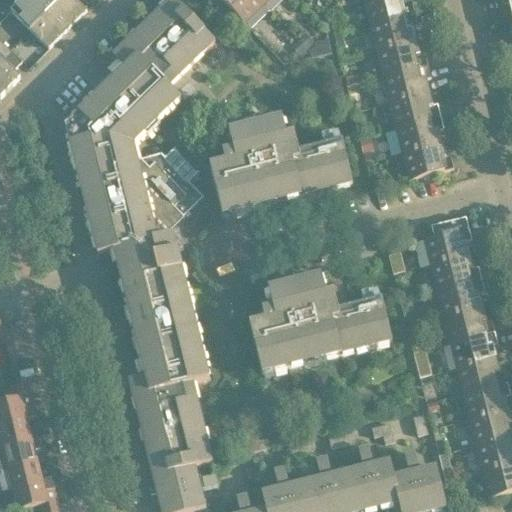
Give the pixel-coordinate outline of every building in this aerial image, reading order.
[(23,0),(10,14),(29,33),(48,14),(34,0),(23,0)] [(34,0),(48,14),(61,0),(34,0)] [(72,0),(61,0),(48,14),(67,33),(86,14),(72,0)] [(218,0),(244,26),(263,7),(256,0),(218,0)] [(404,0),(371,0),(363,2),(370,28),(414,17),(411,4),(406,5),(404,0)] [(511,0),(500,0),(503,9),(508,7),(511,21),(511,20),(511,0)] [(77,117),(64,129),(69,146),(93,243),(97,259),(103,257),(106,256),(113,254),(129,317),(130,324),(140,363),(142,371),(144,379),(138,380),(128,383),(152,480),(194,470),(212,465),(209,456),(208,450),(192,386),(208,382),(177,255),(172,238),(172,237),(171,232),(170,230),(182,218),(202,199),(188,185),(197,175),(174,151),(165,160),(161,156),(156,158),(136,163),(133,148),(143,138),(146,141),(160,128),(156,125),(180,103),(182,101),(184,103),(188,99),(195,92),(186,82),(181,78),(214,45),(187,17),(171,1),(155,17),(112,59),(119,67),(123,71),(112,83),(111,84),(105,90),(77,117)] [(67,33),(48,14),(29,33),(48,52),(67,33)] [(414,17),(370,28),(376,54),(416,44),(412,30),(417,29),(414,17)] [(298,57),(331,53),(330,38),(296,42),(298,57)] [(13,56),(0,43),(0,56),(6,62),(13,56)] [(416,44),(376,54),(383,80),(427,69),(424,56),(419,58),(416,44)] [(22,65),(13,56),(6,62),(15,71),(22,65)] [(0,101),(20,81),(0,62),(0,101)] [(427,69),(383,80),(389,106),(429,96),(425,83),(430,81),(427,69)] [(345,80),(347,89),(346,90),(347,93),(359,90),(356,78),(345,80)] [(429,96),(389,106),(396,131),(440,120),(437,107),(432,109),(429,96)] [(440,120),(396,131),(402,157),(442,147),(438,134),(443,133),(440,120)] [(209,168),(222,219),(224,219),(223,217),(232,215),(233,217),(263,209),(264,209),(263,207),(284,202),(284,204),(301,200),(298,191),(307,189),(309,197),(326,193),(326,191),(335,189),(335,191),(352,187),(341,143),(297,154),(293,137),(285,139),(281,121),(264,125),(265,127),(244,132),(244,130),(227,134),(232,152),(222,155),(224,164),(209,168)] [(442,147),(402,157),(409,184),(453,172),(450,159),(445,160),(442,147)] [(433,239),(424,242),(423,242),(430,268),(470,259),(466,245),(471,244),(465,220),(444,226),(446,236),(433,239)] [(446,236),(444,226),(430,229),(432,236),(433,239),(446,236)] [(470,259),(430,268),(436,294),(481,283),(478,270),(473,272),(470,259)] [(403,268),(391,271),(393,278),(404,275),(403,268)] [(249,326),(261,378),(263,377),(263,375),(272,373),(272,375),(303,367),(303,365),(323,360),(324,362),(355,354),(354,352),(374,347),(375,349),(391,345),(381,301),(347,310),(343,292),(332,295),(331,288),(323,290),(320,279),(304,283),(304,285),(284,290),(284,288),(267,292),(272,310),(261,313),(264,322),(249,326)] [(481,283),(436,294),(443,320),(483,310),(479,297),(484,295),(481,283)] [(483,310),(443,320),(450,346),(494,335),(491,323),(486,324),(483,310)] [(494,335),(450,346),(456,372),(496,362),(492,349),(497,348),(494,335)] [(496,362),(456,372),(462,398),(507,387),(504,374),(499,375),(496,362)] [(420,367),(423,380),(436,377),(433,364),(420,367)] [(0,404),(0,427),(26,421),(26,422),(36,420),(27,385),(4,391),(7,403),(0,404)] [(507,387),(462,398),(469,423),(508,413),(505,400),(510,399),(507,387)] [(508,413),(469,423),(475,449),(511,439),(511,426),(508,413)] [(422,419),(413,421),(418,439),(427,437),(422,419)] [(0,427),(0,450),(37,441),(34,431),(29,433),(26,422),(26,421),(0,427)] [(390,427),(371,432),(374,441),(383,439),(385,448),(394,445),(390,427)] [(256,435),(246,437),(250,453),(253,455),(269,451),(267,442),(258,444),(256,435)] [(347,438),(329,442),(331,452),(349,447),(347,438)] [(511,439),(475,449),(482,475),(511,466),(511,439)] [(37,441),(0,450),(0,472),(36,463),(33,452),(39,451),(37,441)] [(443,443),(435,445),(438,458),(446,456),(443,443)] [(243,448),(233,450),(235,458),(227,461),(229,470),(239,468),(237,459),(245,457),(243,448)] [(304,448),(286,453),(288,462),(307,458),(304,448)] [(404,456),(408,472),(418,469),(415,454),(404,456)] [(262,459),(252,461),(254,470),(246,472),(248,481),(258,479),(255,470),(264,468),(262,459)] [(319,476),(330,475),(329,459),(318,460),(319,476)] [(36,463),(0,472),(0,486),(2,495),(12,492),(47,483),(47,482),(45,473),(39,475),(36,463)] [(389,464),(346,474),(355,511),(373,511),(391,508),(392,511),(401,511),(394,480),(393,480),(389,464)] [(511,466),(482,475),(488,501),(511,495),(511,466)] [(435,469),(394,480),(401,511),(443,511),(446,511),(435,469)] [(451,469),(441,471),(445,484),(454,482),(451,469)] [(194,470),(152,480),(160,511),(206,511),(204,510),(194,470)] [(355,511),(346,474),(303,485),(309,511),(355,511)] [(12,492),(17,511),(22,511),(34,509),(34,511),(59,511),(51,481),(47,482),(47,483),(12,492)] [(261,496),(264,511),(309,511),(303,485),(261,496)]
